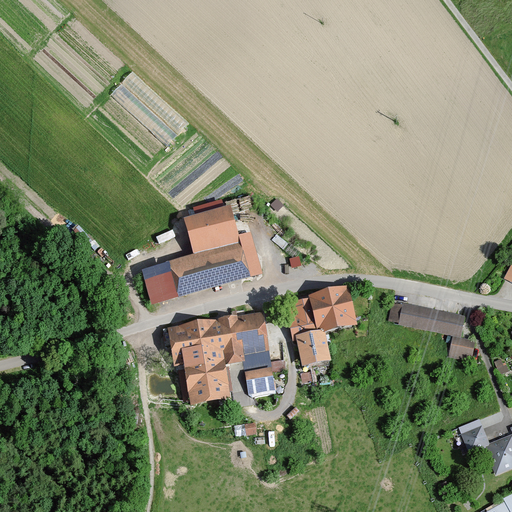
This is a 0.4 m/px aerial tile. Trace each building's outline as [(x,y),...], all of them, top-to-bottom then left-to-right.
[(167,145),(189,121),(134,71),(112,95),(167,145)] [(194,254),(241,242),(240,236),(230,204),(183,218),(194,254)] [(194,254),(167,261),(179,298),(262,272),(251,232),(240,236),(241,242),(194,254)] [(321,330),(356,322),(350,295),(343,297),(342,293),(323,298),(324,301),(314,303),(321,330)] [(464,340),(468,317),(406,304),(401,326),(464,340)] [(273,354),(266,314),(170,329),(176,369),(188,367),(195,406),(236,399),(231,368),(237,366),(248,365),(247,358),(273,354)] [(305,371),(334,365),(328,331),(299,337),(305,371)] [(252,400),(279,394),(274,368),(247,374),(252,400)] [(237,423),(236,433),(257,434),(257,424),(237,423)] [(486,447),(490,446),(482,426),(460,434),(469,454),(486,447)] [(511,468),(511,436),(490,446),(486,447),(497,475),(511,468)]
